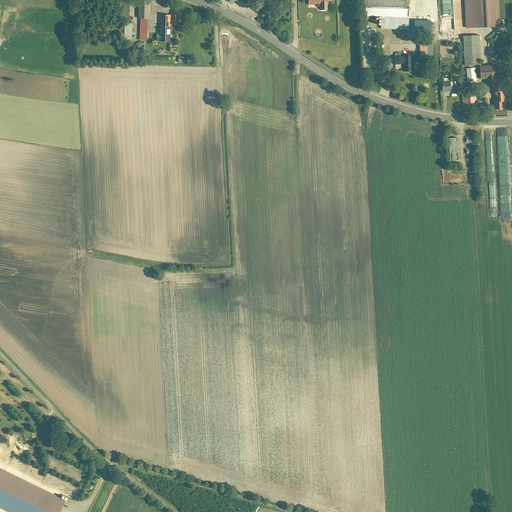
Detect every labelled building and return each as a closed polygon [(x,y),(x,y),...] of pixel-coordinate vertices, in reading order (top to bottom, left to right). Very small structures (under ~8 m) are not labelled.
[(138,0),(139,19),(153,19),(152,0),(138,0)] [(319,5),(319,13),(329,12),(329,5),(331,5),(331,0),(309,0),(310,5),(319,5)] [(397,0),(366,0),(366,17),(410,18),(410,0),(397,0)] [(415,1),(417,36),(434,35),(433,0),(415,1)] [(453,0),(455,30),(464,30),(463,0),(453,0)] [(466,0),(467,28),(503,27),(501,0),(466,0)] [(161,15),(161,26),(180,26),(180,15),(161,15)] [(125,24),(126,45),(135,45),(135,23),(125,24)] [(162,28),(163,36),(158,36),(159,42),(163,41),(163,42),(173,42),(172,27),(162,28)] [(377,30),(364,30),(366,70),(380,69),(377,30)] [(465,37),(466,66),(482,66),(482,37),(465,37)] [(406,73),(418,73),(417,65),(436,64),(435,44),(421,45),(421,57),(417,57),(417,55),(396,56),(397,69),(406,68),(406,73)] [(498,49),(498,61),(507,61),(507,49),(498,49)] [(483,65),(483,79),(487,79),(487,87),(497,87),(497,79),(501,79),(501,65),(483,65)] [(459,81),(459,94),(469,94),(469,81),(459,81)] [(442,91),(450,90),(450,82),(442,82),(442,91)] [(494,88),(494,110),(506,109),(505,88),(494,88)] [(464,95),(464,109),(478,109),(478,95),(464,95)] [(458,160),(457,138),(449,138),(450,160),(458,160)] [(0,468),(0,506),(12,511),(61,511),(67,500),(0,468)]
